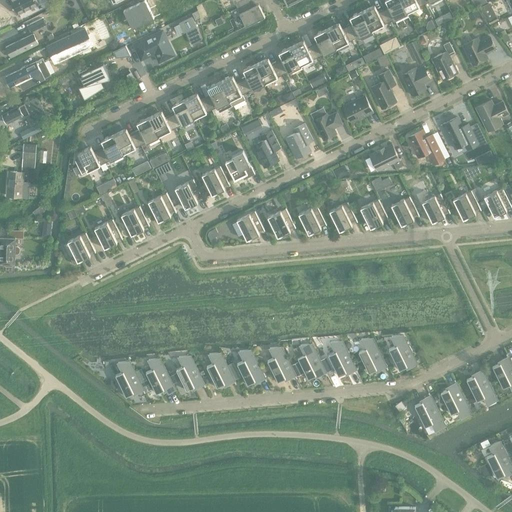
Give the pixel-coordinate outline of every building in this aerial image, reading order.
[(38,0),(11,0),(18,14),(40,3),(38,0)] [(146,0),(145,0),(124,10),(133,28),(155,18),(146,0)] [(233,0),(235,3),(238,8),(251,2),(250,0),(233,0)] [(388,6),(383,9),(390,22),(395,20),(408,14),(400,0),(386,0),(385,0),(388,6)] [(400,0),(408,14),(420,7),(425,5),(423,0),(400,0)] [(251,2),(238,8),(240,14),(246,27),(258,21),(258,22),(260,21),(260,20),(266,17),(259,4),(254,7),(251,2)] [(490,3),(480,8),(482,12),(489,20),(491,24),(499,20),(496,16),(492,7),(490,3)] [(369,9),(363,12),(372,31),(385,25),(390,22),(383,9),(378,12),(375,6),(372,7),(371,6),(369,8),(369,9)] [(477,10),(469,14),(471,19),(480,15),(477,10)] [(353,24),(348,27),(354,40),(360,37),(372,31),(363,12),(357,15),(357,14),(354,15),(354,16),(350,18),(353,24)] [(450,12),(435,20),(438,26),(453,18),(450,12)] [(192,17),(179,23),(184,33),(186,32),(192,44),(203,38),(192,17)] [(221,17),(215,20),(218,25),(224,23),(221,17)] [(42,20),(27,27),(30,33),(44,26),(42,20)] [(334,26),(327,29),(337,49),(349,43),(349,42),(354,40),(348,27),(343,29),(340,23),(336,25),(336,24),(333,25),(334,26)] [(56,63),(93,45),(85,29),(51,45),(50,45),(50,46),(48,47),(55,63),(56,63)] [(318,42),(312,44),(319,57),(324,55),(337,49),(327,29),(322,32),(321,31),(318,33),(319,34),(315,36),(318,42)] [(163,31),(135,45),(142,60),(152,55),(152,52),(157,54),(156,55),(160,62),(174,55),(163,31)] [(24,38),(6,47),(11,57),(29,48),(38,43),(33,34),(24,38)] [(396,37),(380,45),(385,54),(400,46),(396,37)] [(478,38),(464,45),(473,65),(488,58),(486,53),(489,52),(490,52),(496,49),(491,37),(480,42),(478,38)] [(115,40),(110,43),(114,51),(119,48),(115,40)] [(298,44),(292,47),(301,66),(314,60),(319,57),(312,44),(307,47),(304,41),(301,42),(301,41),(298,43),(298,44)] [(415,41),(410,44),(415,53),(420,51),(415,41)] [(447,52),(433,59),(443,80),(458,73),(450,56),(455,53),(450,42),(444,45),(447,52)] [(126,45),(113,52),(117,58),(131,56),(126,45)] [(282,59),(277,62),(283,75),(289,72),(289,73),(301,66),(292,47),(286,50),(286,49),(283,50),(283,51),(279,53),(282,59)] [(369,54),(363,56),(367,63),(373,60),(369,54)] [(383,55),(378,58),(383,68),(391,64),(386,54),(383,55)] [(263,61),(256,65),(266,84),(278,78),(283,75),(277,62),(272,64),(269,58),(265,60),(265,59),(262,60),(263,61)] [(362,58),(351,63),(354,69),(365,63),(362,58)] [(51,74),(44,62),(43,59),(6,77),(11,87),(20,83),(23,90),(38,83),(40,82),(45,79),(50,76),(51,74)] [(82,74),(83,76),(78,78),(82,87),(80,87),(85,99),(105,87),(104,87),(103,87),(101,82),(104,80),(111,78),(105,66),(107,65),(107,64),(105,65),(104,63),(82,74)] [(247,77),(241,79),(248,93),(253,90),(266,84),(256,65),(251,67),(250,66),(247,68),(248,69),(244,71),(247,77)] [(402,75),(412,95),(427,88),(424,83),(431,80),(424,66),(417,69),(417,68),(402,75)] [(356,70),(349,73),(352,79),(359,75),(356,70)] [(382,82),(372,88),(382,109),(397,102),(390,87),(396,84),(389,70),(379,76),(382,82)] [(71,73),(60,79),(64,88),(69,85),(67,81),(74,78),(71,73)] [(227,78),(227,79),(221,82),(233,106),(245,100),(243,95),(248,93),(241,79),(236,82),(233,76),(230,78),(230,77),(227,78)] [(208,88),(211,94),(206,97),(212,110),(218,108),(220,112),(233,106),(221,82),(215,85),(215,84),(212,85),(212,86),(208,88)] [(326,86),(316,91),(319,97),(329,92),(326,86)] [(192,97),(185,100),(195,119),(207,113),(212,110),(206,97),(201,100),(198,94),(195,95),(194,94),(191,96),(192,97)] [(366,96),(344,106),(352,123),(354,122),(355,122),(358,121),(359,119),(374,112),(366,96)] [(37,98),(3,115),(7,124),(23,116),(26,116),(27,116),(32,125),(47,117),(37,98)] [(176,112),(170,114),(177,128),(182,125),(195,119),(185,100),(180,103),(179,102),(176,103),(177,104),(173,106),(176,112)] [(491,100),(477,108),(488,131),(503,124),(500,118),(509,113),(503,102),(497,105),(497,106),(495,107),(491,100)] [(156,114),(150,117),(159,137),(172,131),(172,130),(177,128),(170,114),(165,117),(162,111),(159,113),(159,112),(156,113),(156,114)] [(327,114),(314,120),(324,140),(337,134),(334,128),(336,127),(342,124),(337,112),(328,117),(327,114)] [(140,130),(135,132),(142,145),(147,143),(159,137),(150,117),(144,120),(144,119),(141,121),(141,122),(137,124),(140,130)] [(458,117),(441,126),(444,125),(456,149),(465,144),(467,150),(479,144),(480,146),(487,143),(478,123),(471,127),(469,124),(468,124),(470,127),(465,129),(465,128),(463,127),(458,117)] [(311,151),(307,143),(314,140),(305,123),(293,129),(296,133),(287,138),(297,158),(311,151)] [(28,130),(31,135),(42,130),(39,124),(28,130)] [(227,124),(221,127),(224,133),(230,130),(227,124)] [(250,124),(242,128),(244,133),(253,129),(250,124)] [(121,132),(114,135),(124,154),(136,148),(142,145),(135,132),(130,135),(127,129),(124,130),(123,129),(120,131),(121,132)] [(279,160),(275,151),(281,148),(272,130),(261,136),(263,141),(254,145),(265,167),(279,160)] [(433,134),(427,137),(423,130),(409,137),(419,157),(428,153),(434,165),(445,159),(433,134)] [(209,134),(204,137),(206,142),(212,140),(209,134)] [(105,147),(99,150),(106,163),(111,160),(111,161),(124,154),(114,135),(109,138),(108,137),(105,138),(106,139),(102,141),(105,147)] [(191,141),(185,144),(188,150),(194,147),(191,141)] [(23,158),(22,167),(35,168),(36,160),(37,144),(24,144),(23,158)] [(378,151),(371,155),(378,170),(393,163),(397,169),(405,165),(401,158),(399,159),(392,144),(384,148),(384,147),(378,150),(378,151)] [(85,148),(86,149),(78,153),(81,159),(76,161),(76,160),(75,161),(82,174),(83,174),(88,171),(88,172),(101,166),(106,163),(99,150),(94,152),(91,146),(89,148),(88,147),(85,148)] [(244,180),(255,174),(243,150),(233,156),(234,158),(226,162),(235,181),(243,177),(244,180)] [(168,163),(156,169),(162,181),(168,178),(165,173),(172,169),(168,163)] [(213,195),(214,195),(214,196),(217,194),(217,193),(225,189),(225,188),(230,185),(230,186),(231,186),(221,166),(220,166),(216,169),(215,169),(202,175),(213,195)] [(461,168),(467,179),(473,176),(469,167),(461,168)] [(24,172),(22,172),(9,171),(7,196),(29,197),(30,188),(22,188),(24,172)] [(380,177),(371,181),(376,191),(385,187),(382,181),(380,177)] [(135,178),(128,182),(135,194),(140,191),(134,179),(135,179),(135,178)] [(114,179),(108,182),(111,189),(117,186),(114,179)] [(186,209),(187,208),(188,209),(190,208),(190,207),(199,202),(198,201),(203,198),(203,199),(204,199),(194,179),(193,179),(194,180),(189,182),(188,182),(176,188),(186,209)] [(495,217),(496,216),(496,217),(499,216),(499,215),(507,210),(507,209),(511,206),(511,207),(511,205),(503,187),(502,188),(503,188),(498,190),(497,190),(484,196),(495,217)] [(464,220),(465,219),(465,220),(468,219),(468,218),(476,213),(476,212),(481,209),(481,210),(482,210),(472,190),(471,190),(472,191),(467,193),(466,193),(454,199),(464,220)] [(289,191),(281,195),(285,202),(292,198),(289,191)] [(108,192),(101,195),(108,208),(108,207),(113,204),(107,192),(108,192)] [(159,222),(160,221),(161,222),(163,221),(163,220),(172,216),(171,214),(176,212),(176,213),(177,212),(167,192),(167,193),(162,196),(162,195),(149,202),(159,222)] [(433,223),(434,222),(434,223),(437,221),(446,216),(445,215),(450,212),(450,213),(451,213),(441,193),(440,193),(441,194),(436,196),(423,202),(433,223)] [(402,226),(403,225),(404,226),(407,224),(406,224),(415,219),(414,218),(419,215),(419,216),(420,216),(410,196),(410,197),(405,199),(392,205),(402,226)] [(371,229),(372,228),(373,229),(376,227),(375,226),(384,222),(383,221),(388,218),(389,219),(379,199),(379,200),(374,202),(361,208),(371,229)] [(340,232),(341,231),(342,232),(345,230),(344,229),(353,225),(352,224),(357,221),(358,222),(348,202),(348,203),(343,205),(330,211),(340,232)] [(83,205),(76,209),(78,214),(86,210),(83,205)] [(309,235),(310,234),(311,235),(314,233),(313,232),(322,228),(321,227),(326,224),(327,225),(317,205),(317,206),(312,208),(299,214),(309,235)] [(132,235),(133,235),(134,236),(137,234),(136,233),(145,229),(144,228),(149,225),(150,226),(140,206),(135,209),(122,215),(132,235)] [(278,237),(280,237),(280,238),(283,236),(282,235),(291,231),(290,230),(295,227),(296,228),(287,208),(286,208),(286,209),(281,211),(268,217),(278,237)] [(74,210),(68,213),(70,218),(76,215),(74,210)] [(247,240),(249,240),(249,241),(252,239),(251,238),(260,234),(260,233),(264,230),(265,231),(256,211),(255,211),(255,212),(250,214),(237,220),(247,240)] [(105,249),(106,248),(107,249),(110,247),(109,247),(118,242),(117,241),(122,238),(123,239),(113,219),(113,220),(108,222),(95,228),(105,249)] [(43,232),(42,237),(50,238),(50,230),(46,229),(43,232)] [(0,252),(0,253),(0,262),(1,263),(5,263),(5,265),(6,266),(12,266),(13,265),(13,263),(15,263),(15,262),(15,254),(17,254),(19,253),(20,251),(20,250),(19,248),(17,247),(16,247),(16,239),(16,238),(24,239),(24,231),(9,230),(9,237),(2,237),(0,237),(0,238),(0,248),(1,248),(1,252),(0,252)] [(74,264),(80,261),(80,262),(83,261),(82,260),(91,256),(90,254),(95,252),(96,253),(96,252),(87,233),(86,233),(81,236),(81,235),(68,242),(75,255),(70,257),(74,264)] [(403,335),(392,336),(396,346),(389,349),(400,371),(410,366),(411,368),(417,365),(418,367),(419,367),(403,335)] [(373,338),(361,339),(366,349),(359,352),(369,373),(379,368),(380,371),(386,368),(388,370),(389,370),(373,338)] [(343,341),(331,342),(336,352),(328,355),(339,376),(349,371),(350,374),(356,371),(357,373),(358,373),(343,341)] [(312,344),(301,345),(305,354),(298,358),(309,379),(319,374),(320,377),(326,373),(327,376),(328,376),(326,372),(323,366),(312,344)] [(282,347),(270,348),(275,357),(268,361),(278,382),(288,377),(289,379),(295,376),(297,379),(298,378),(282,347)] [(251,350),(240,351),(245,360),(237,364),(248,385),(258,380),(259,382),(265,379),(266,382),(267,381),(251,350)] [(221,353),(210,354),(214,363),(207,367),(218,388),(228,383),(229,385),(235,382),(236,385),(237,384),(221,353)] [(511,385),(511,387),(511,363),(507,354),(507,355),(508,357),(502,360),(503,362),(493,367),(503,388),(511,385)] [(191,356),(179,357),(184,366),(177,370),(187,391),(197,386),(198,388),(204,385),(205,388),(206,387),(205,385),(202,378),(191,356)] [(160,358),(149,360),(153,369),(146,373),(157,394),(167,389),(169,394),(176,390),(160,358)] [(130,361),(118,363),(123,372),(116,375),(126,397),(136,392),(137,394),(143,391),(145,393),(146,393),(130,361)] [(298,362),(292,365),(297,376),(303,373),(298,362)] [(329,364),(323,366),(326,372),(332,370),(329,364)] [(485,398),(488,405),(498,400),(482,367),(481,367),(482,370),(476,373),(477,375),(467,380),(477,401),(485,398)] [(237,370),(232,372),(236,380),(241,377),(237,370)] [(176,374),(170,377),(173,383),(179,380),(176,374)] [(459,411),(462,418),(472,413),(456,380),(455,380),(456,383),(450,386),(451,388),(441,393),(451,414),(459,411)] [(111,381),(108,385),(114,390),(117,386),(111,381)] [(433,424),(436,431),(446,426),(434,401),(431,396),(430,393),(429,393),(430,396),(424,399),(425,401),(415,406),(425,427),(433,424)] [(402,401),(396,406),(400,412),(406,407),(402,402),(402,401)] [(511,464),(500,441),(490,446),(494,454),(487,457),(498,478),(508,474),(509,476),(511,473),(511,464)] [(487,464),(481,467),(485,476),(491,473),(487,464)]
